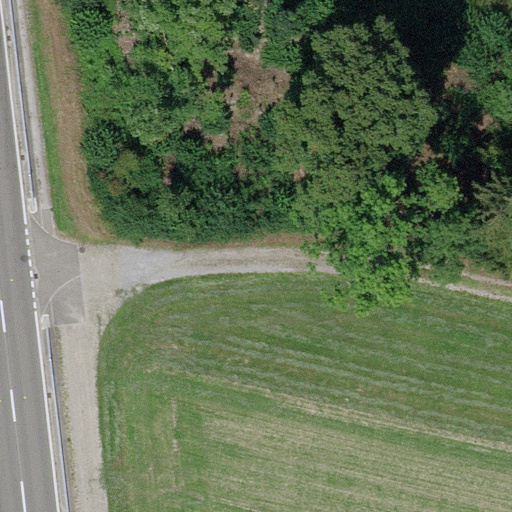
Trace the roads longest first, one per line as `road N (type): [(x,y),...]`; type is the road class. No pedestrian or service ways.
road 1 (track): [(1,279),(207,261),(415,268),(511,291)]
road 2 (primary): [(0,267),(27,511)]
road 3 (track): [(61,273),(78,326),(98,511)]
